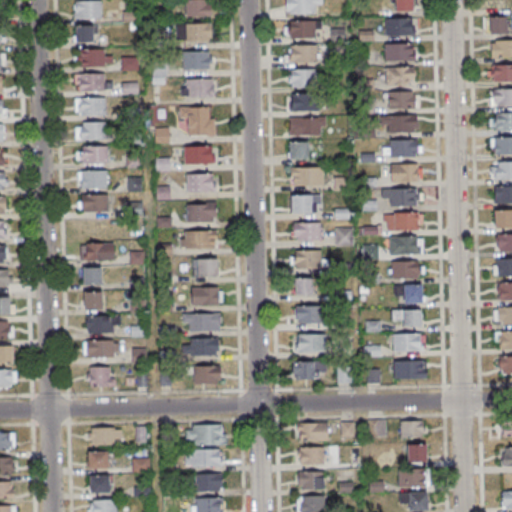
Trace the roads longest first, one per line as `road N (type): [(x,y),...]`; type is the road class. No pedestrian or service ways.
road 1 (residential): [(51,511),(35,0)]
road 2 (residential): [(462,511),(449,0)]
road 3 (residential): [(259,511),(247,0)]
road 4 (residential): [(511,399),(0,410)]
